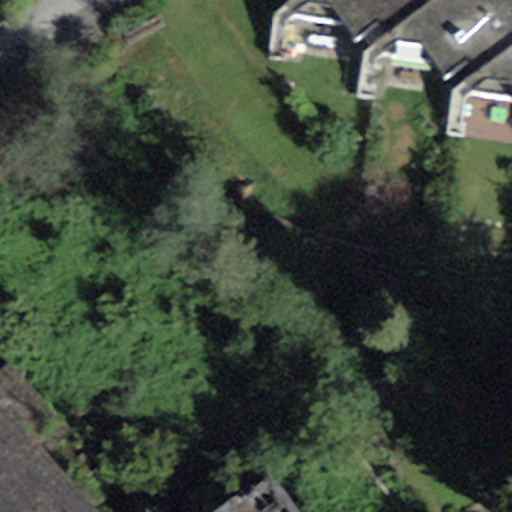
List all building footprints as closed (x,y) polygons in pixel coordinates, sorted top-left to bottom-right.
[(306,0),(310,5),(327,3),(356,40),(375,24),(382,36),(428,0),(306,0)] [(511,0),(428,0),(382,36),(377,43),(382,52),(395,42),(422,45),(445,79),(468,61),(478,73),(511,45),(511,0)] [(511,45),(478,73),(455,85),(465,97),(482,79),(506,81),(511,89),(511,45)] [(78,511),(0,417),(0,511),(78,511)] [(292,511),(274,487),(240,511),(292,511)]
